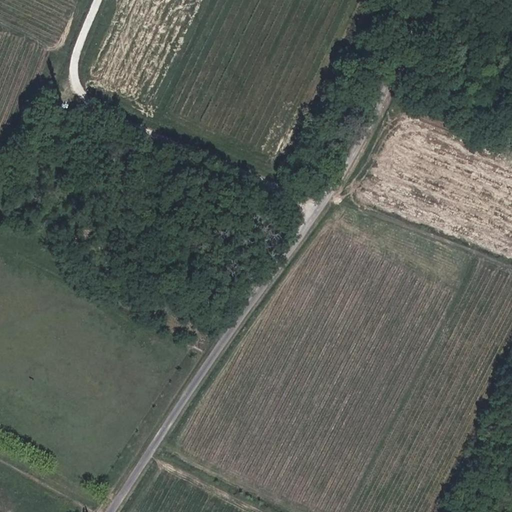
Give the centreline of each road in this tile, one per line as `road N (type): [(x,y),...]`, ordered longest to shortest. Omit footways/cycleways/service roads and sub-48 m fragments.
road 1 (unclassified): [(430,0),(318,207),(110,511)]
road 2 (track): [(318,207),(103,111),(78,91),(71,66),(94,0)]
